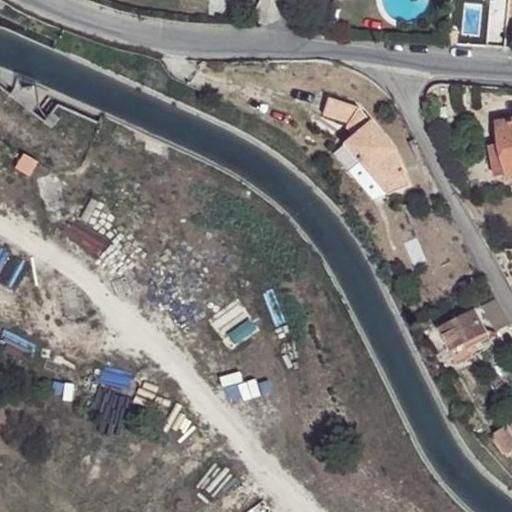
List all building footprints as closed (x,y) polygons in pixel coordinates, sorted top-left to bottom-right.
[(358,132),(352,136),(343,144),(386,196),(410,186),(395,150),(360,108),(330,98),(323,116),(344,126),(349,121),(358,132)] [(345,129),(352,136),(358,132),(349,121),(344,126),(347,126),(345,129)] [(506,164),(507,175),(508,178),(511,177),(511,121),(498,124),(501,142),(506,164)] [(496,179),(507,175),(506,164),(501,142),(489,143),(496,179)] [(32,162),(18,155),(10,168),(24,176),(32,162)] [(492,325),(504,319),(491,294),(478,302),(492,325)] [(437,328),(450,349),(462,341),(463,341),(485,327),(472,307),(445,323),(437,328)] [(462,341),(450,349),(458,362),(471,355),(463,341),(462,341)] [(508,457),(511,453),(511,428),(496,440),(508,457)]
